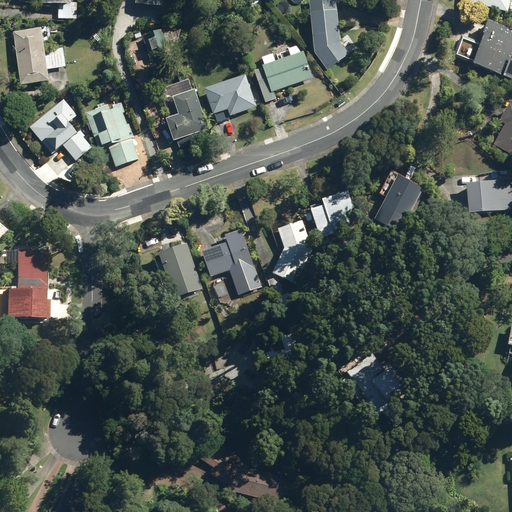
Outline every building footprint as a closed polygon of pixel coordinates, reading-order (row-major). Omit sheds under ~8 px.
[(78,19),(79,2),(75,2),(75,0),(37,0),(45,0),(45,4),(60,5),(60,18),(78,19)] [(255,0),(252,3),(256,8),(264,2),(262,0),(255,0)] [(318,53),(330,71),(352,56),(344,44),(341,11),(339,11),(338,0),(312,0),(313,14),(315,14),(318,53)] [(472,0),(472,2),(509,9),(511,0),(472,0)] [(511,26),(491,18),(486,30),(488,31),(475,63),(511,77),(511,26)] [(174,42),(180,43),(183,30),(172,27),(174,42)] [(15,33),(24,86),(53,82),(51,69),(67,67),(64,47),(48,50),(44,28),(15,33)] [(144,37),(151,60),(174,52),(167,29),(144,37)] [(277,41),(279,47),(288,44),(287,38),(277,41)] [(256,72),(267,102),(278,99),(276,92),(316,79),(306,52),(303,53),(301,47),(283,54),(285,60),(278,62),(275,54),(264,58),(267,66),(265,66),(266,68),(256,72)] [(231,111),(232,117),(260,107),(249,76),(208,90),(216,116),(231,111)] [(179,142),(183,153),(214,143),(210,132),(212,131),(195,79),(162,90),(172,119),(169,120),(176,143),(179,142)] [(65,147),(78,162),(94,148),(73,122),(80,116),(65,99),(31,127),(55,156),(65,147)] [(511,100),(511,101),(502,118),(509,122),(496,145),(511,154),(511,100)] [(111,148),(117,168),(142,160),(124,102),(88,113),(100,151),(111,148)] [(376,216),(401,230),(426,185),(402,172),(376,216)] [(511,178),(469,180),(470,210),(511,208),(511,178)] [(314,206),(322,236),(355,226),(352,213),(358,211),(351,188),(324,196),(326,202),(314,206)] [(313,250),(304,219),(279,226),(280,229),(274,231),(279,244),(284,243),(285,246),(273,271),(297,283),(313,250)] [(230,269),(239,294),(262,286),(242,227),(226,233),(228,240),(203,248),(211,275),(230,269)] [(160,250),(175,296),(203,287),(188,241),(160,250)] [(8,319),(50,321),(50,301),(47,301),(49,251),(19,250),(18,291),(8,290),(8,319)] [(275,295),(282,318),(296,313),(290,290),(275,295)] [(285,334),(293,360),(317,352),(309,326),(285,334)] [(365,410),(381,431),(423,398),(396,362),(389,368),(378,354),(354,373),(362,383),(354,390),(368,408),(365,410)] [(229,489),(282,503),(289,477),(235,463),(229,489)]
